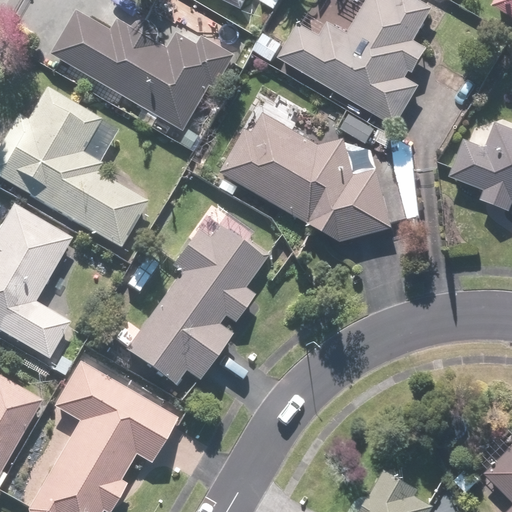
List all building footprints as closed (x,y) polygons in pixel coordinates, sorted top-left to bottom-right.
[(214,0),(241,13),(246,0),(214,0)] [(306,12),(277,62),(399,131),(422,90),(408,83),(427,48),(416,41),(433,10),(414,0),(395,0),(394,3),(388,0),(366,0),(347,35),(306,12)] [(511,0),(495,0),(491,9),(511,21),(511,0)] [(77,13),(52,55),(198,143),(245,65),(200,38),(195,47),(140,14),(131,29),(119,21),(111,34),(77,13)] [(15,118),(0,143),(0,182),(118,250),(145,204),(94,175),(99,166),(97,165),(116,132),(43,91),(24,123),(15,118)] [(217,177),(340,249),(394,233),(371,157),(333,134),(324,149),(257,109),(217,177)] [(484,148),(465,142),(451,184),(483,195),(479,208),(510,219),(511,213),(511,132),(492,126),(484,148)] [(0,335),(46,363),(68,325),(32,304),(69,241),(11,207),(0,224),(0,335)] [(206,242),(191,233),(167,269),(174,273),(156,303),(164,308),(128,362),(171,390),(182,374),(200,386),(235,332),(230,329),(251,297),(243,291),(265,257),(217,226),(206,242)] [(160,267),(146,257),(124,289),(139,299),(160,267)] [(92,372),(77,363),(51,410),(75,424),(24,511),(112,511),(128,485),(120,481),(131,461),(149,471),(176,423),(159,414),(165,403),(97,363),(92,372)] [(0,471),(39,403),(0,380),(0,471)] [(511,511),(511,448),(483,477),(511,505),(511,509),(509,511),(511,511)] [(431,511),(433,510),(414,499),(417,493),(384,474),(361,511),(431,511)]
